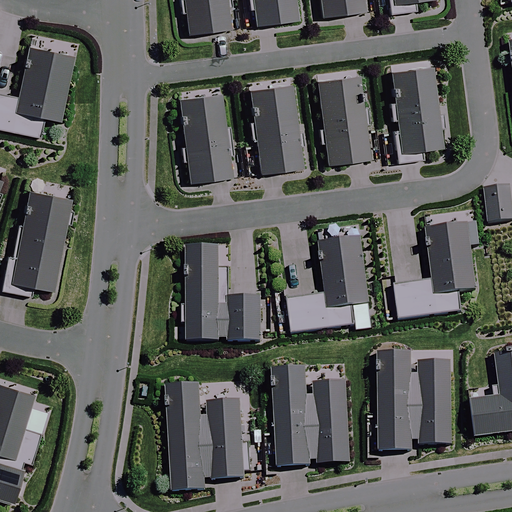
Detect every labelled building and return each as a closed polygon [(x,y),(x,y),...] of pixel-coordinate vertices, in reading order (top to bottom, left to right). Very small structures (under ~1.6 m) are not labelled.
[(225,0),(180,0),(186,37),(229,32),(225,0)] [(294,0),(250,0),(254,27),(297,21),(294,0)] [(362,0),(318,0),(321,19),(364,13),(362,0)] [(434,0),(390,0),(392,9),(435,3),(434,0)] [(300,55),(294,24),(267,30),(273,60),(300,55)] [(117,85),(78,57),(46,101),(85,129),(117,85)] [(269,72),(254,59),(240,75),(256,88),(269,72)] [(432,68),(389,74),(399,157),(443,152),(432,68)] [(360,77),(316,83),(327,166),(370,161),(360,77)] [(290,86),(246,92),(257,175),(300,170),(290,86)] [(220,96),(177,101),(187,184),(231,179),(220,96)] [(69,203),(27,193),(6,288),(48,298),(69,203)] [(411,350),(376,350),(377,454),(409,453),(409,447),(416,447),(416,451),(452,451),(451,367),(416,367),(416,381),(411,381),(411,350)] [(305,366),(270,368),(276,471),(309,469),(309,462),(316,462),(316,467),(351,465),(346,381),(311,383),(312,396),(307,397),(305,366)] [(199,386),(164,388),(170,491),(203,489),(202,483),(209,482),(210,487),(245,485),(240,401),(205,403),(205,416),(201,417),(199,386)]
